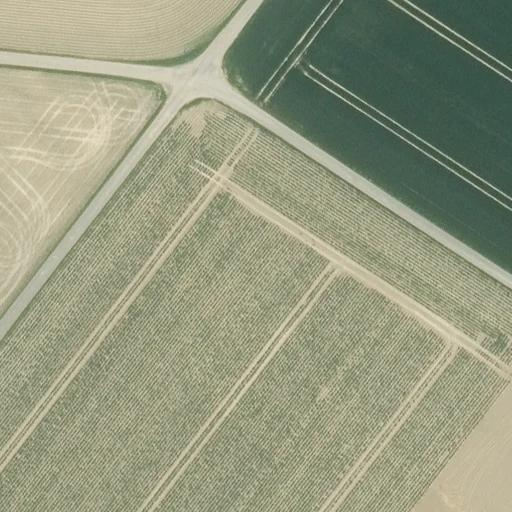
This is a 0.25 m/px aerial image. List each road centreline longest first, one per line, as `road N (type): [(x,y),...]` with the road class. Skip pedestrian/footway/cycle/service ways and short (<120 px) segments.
road 1 (unclassified): [(193,76),(511,287)]
road 2 (unclassified): [(193,76),(0,330)]
road 3 (unclassified): [(0,54),(193,76)]
